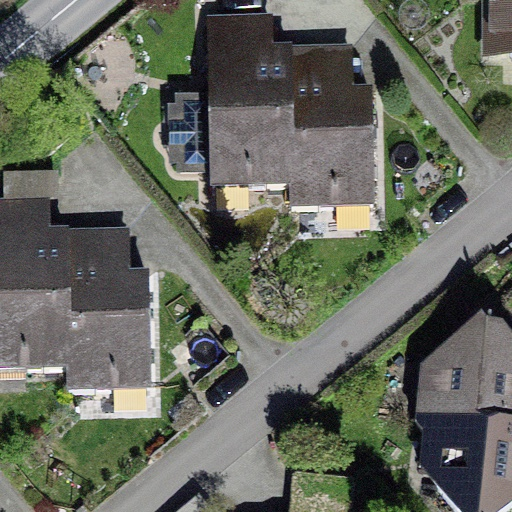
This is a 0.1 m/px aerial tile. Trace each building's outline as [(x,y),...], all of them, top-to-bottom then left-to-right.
[(511,0),(496,0),(496,1),(496,51),(511,50),(511,0)] [(291,190),(290,81),(290,74),(258,75),(258,64),(229,64),(230,75),(210,75),(210,101),(179,102),(179,112),(172,112),(173,164),(180,164),(180,173),(211,173),(212,191),(291,190)] [(290,81),(291,190),(292,211),(372,210),(371,95),(300,96),(300,81),(290,81)] [(0,373),(68,372),(67,265),(67,257),(0,258),(0,373)] [(67,265),(68,372),(69,394),(149,393),(147,278),(77,279),(77,264),(67,265)] [(417,421),(511,429),(511,345),(501,332),(487,331),(481,324),(441,357),(436,406),(427,406),(418,413),(417,421)] [(511,429),(417,421),(417,429),(424,438),(441,439),(436,490),(455,511),(506,511),(511,507),(511,429)] [(350,511),(354,480),(295,475),(290,511),(350,511)]
